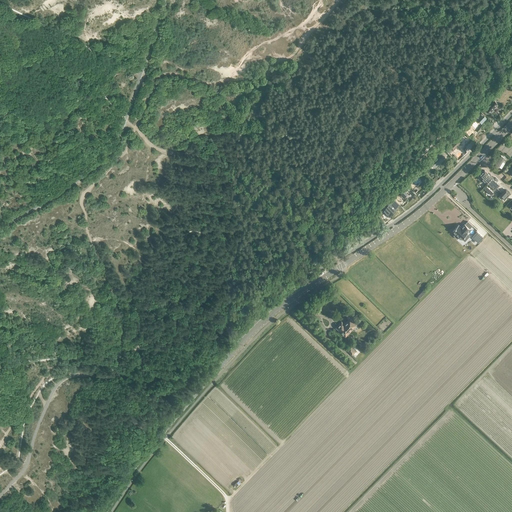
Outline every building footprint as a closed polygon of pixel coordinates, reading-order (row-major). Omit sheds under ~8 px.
[(493,100),(485,109),(489,113),(498,104),(493,100)] [(470,126),(474,130),(476,127),(476,128),(480,124),(477,121),(479,118),(477,116),(469,125),(470,126)] [(454,147),(454,148),(461,143),(457,138),(455,140),(449,146),(452,149),(454,147)] [(439,155),(432,162),(435,165),(443,159),(439,155)] [(499,167),(504,158),(501,156),(495,165),(499,167)] [(495,190),(499,185),(492,179),(493,178),(484,170),(484,171),(482,171),(481,172),(481,173),(479,176),(488,184),(488,183),(495,190)] [(416,176),(412,180),(417,185),(421,181),(416,176)] [(493,193),(487,186),(484,189),(491,195),(493,193)] [(506,190),(500,196),(504,200),(510,194),(506,190)] [(388,214),(395,207),(396,208),(391,202),(384,210),(389,215),(390,215),(388,214)] [(458,225),(453,231),(455,234),(454,235),(457,238),(459,237),(462,239),(468,233),(467,232),(470,229),(469,228),(472,225),(468,221),(465,224),(464,224),(461,227),(458,225)] [(483,237),(477,232),(472,237),(478,242),(483,237)] [(344,334),(346,335),(356,325),(350,319),(344,325),(341,322),(336,328),(344,335),(344,334)]
